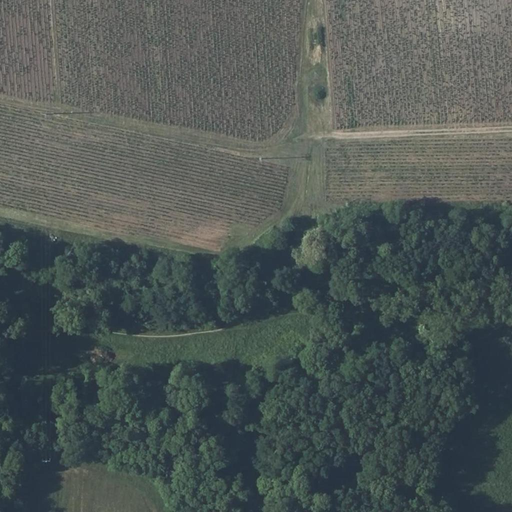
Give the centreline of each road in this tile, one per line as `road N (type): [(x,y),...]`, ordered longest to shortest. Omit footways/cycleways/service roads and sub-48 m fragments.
road 1 (track): [(511,128),(316,137),(253,149),(0,99)]
road 2 (track): [(306,0),(290,141)]
road 3 (track): [(38,468),(110,473),(139,488),(160,511)]
